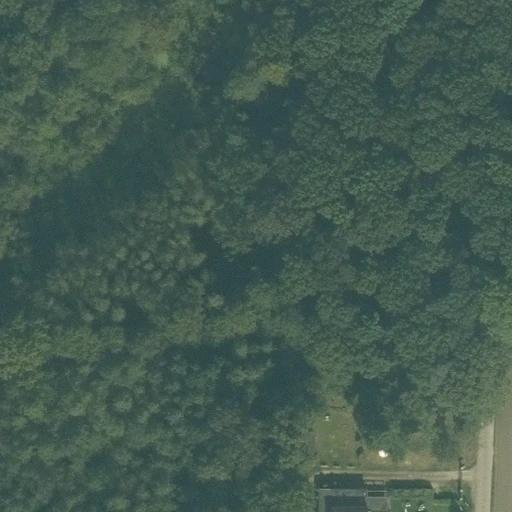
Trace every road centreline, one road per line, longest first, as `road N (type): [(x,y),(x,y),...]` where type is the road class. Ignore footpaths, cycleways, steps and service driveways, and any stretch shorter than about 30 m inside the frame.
road 1 (track): [(0,371),(247,326),(493,318)]
road 2 (residential): [(511,317),(493,318),(483,511)]
